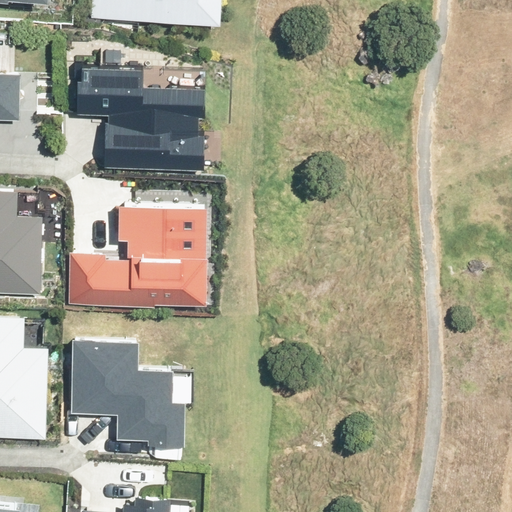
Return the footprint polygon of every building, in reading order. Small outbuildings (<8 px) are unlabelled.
[(0,0),(0,12),(55,17),(56,0),(0,0)] [(90,0),(91,18),(232,18),(232,0),(90,0)] [(82,83),(77,83),(76,115),(104,115),(103,166),(205,169),(207,131),(199,131),(200,116),(205,116),(206,91),(140,89),(140,69),(82,67),(82,83)] [(0,119),(24,121),(27,78),(0,76),(0,119)] [(23,196),(0,194),(0,300),(42,303),(48,215),(22,214),(23,196)] [(30,319),(0,318),(0,437),(50,439),(53,346),(29,345),(30,319)] [(141,339),(71,337),(69,414),(116,415),(115,441),(147,442),(146,448),(181,449),(182,406),(171,406),(171,368),(141,368),(141,339)] [(139,510),(83,505),(82,511),(192,511),(194,501),(141,496),(139,510)] [(20,511),(22,502),(0,499),(0,511),(20,511)]
